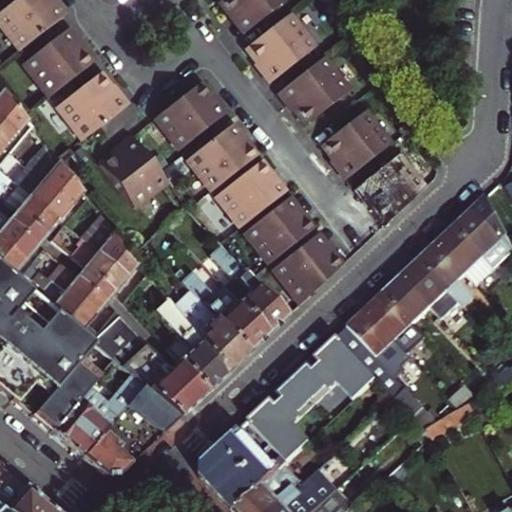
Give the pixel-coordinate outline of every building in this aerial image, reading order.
[(43,0),(14,0),(0,11),(0,34),(14,52),(59,16),(50,5),(46,8),(44,4),(42,2),(43,0)] [(252,25),(282,0),(218,0),(215,2),(224,14),(226,13),(229,17),(233,21),(243,13),(252,25)] [(231,22),(240,34),(252,25),(243,13),(233,21),(231,22)] [(282,16),(239,50),(250,64),(252,63),(255,66),(257,69),(253,72),(262,83),(307,48),(282,16)] [(43,98),(86,64),(76,50),(74,52),(72,49),(69,45),(73,43),(64,30),(18,65),(43,98)] [(286,112),(298,126),(341,91),(315,59),(271,96),(280,108),(284,105),(286,108),(288,110),(286,112)] [(106,89),(95,75),(51,109),(76,141),(122,106),(113,93),(109,97),(105,92),(104,91),(106,89)] [(201,99),(192,87),(147,123),(172,154),(205,128),(196,116),(206,109),(203,105),(199,101),(201,99)] [(24,123),(0,92),(0,127),(12,137),(16,133),(24,123)] [(206,109),(196,116),(205,128),(217,119),(208,107),(206,109)] [(357,116),(315,151),(326,165),(328,163),(330,166),(332,169),(328,172),(338,183),(383,148),(357,116)] [(0,151),(6,145),(12,137),(0,127),(0,151)] [(235,138),(226,127),(214,136),(223,148),(235,138)] [(214,136),(181,162),(206,194),(251,158),(241,146),(239,148),(236,144),(233,140),(223,148),(214,136)] [(110,154),(96,165),(130,209),(162,184),(127,138),(115,148),(118,151),(115,153),(112,156),(110,154)] [(45,151),(26,174),(68,209),(71,205),(80,195),(45,151)] [(361,210),(378,231),(418,192),(390,157),(345,194),(354,206),(358,202),(360,205),(363,208),(361,210)] [(263,175),(254,163),(209,199),(233,230),(267,204),(258,192),(267,184),(264,180),(261,176),(263,175)] [(26,174),(13,189),(55,224),(59,220),(68,209),(26,174)] [(267,184),(258,192),(267,204),(278,194),(269,182),(267,184)] [(21,220),(27,224),(43,238),(45,236),(55,224),(13,189),(1,203),(14,214),(21,220)] [(293,210),(284,199),(272,208),(281,220),(291,212),(293,210)] [(511,262),(511,249),(485,201),(468,217),(453,231),(484,264),(496,278),(511,262)] [(272,208),(238,234),(263,265),(309,230),(299,218),(297,220),(294,216),(291,212),(281,220),(272,208)] [(19,234),(27,224),(21,220),(14,214),(6,224),(19,234)] [(6,224),(0,218),(0,245),(21,263),(26,258),(35,248),(19,234),(6,224)] [(27,224),(19,234),(35,248),(43,238),(27,224)] [(103,224),(83,248),(124,282),(128,277),(137,267),(103,224)] [(444,240),(435,248),(466,281),(484,264),(453,231),(444,240)] [(319,253),(309,241),(298,252),(308,263),(317,254),(319,253)] [(0,245),(0,270),(8,278),(12,274),(21,263),(0,245)] [(83,272),(96,283),(112,296),(115,292),(124,282),(83,248),(71,261),(83,272)] [(426,257),(419,264),(449,297),(466,281),(435,248),(426,257)] [(229,283),(222,290),(266,337),(274,329),(283,321),(217,249),(207,259),(229,283)] [(298,252),(267,281),(294,310),(336,270),(326,260),(324,261),(320,258),(317,254),(308,263),(298,252)] [(449,297),(419,264),(410,273),(401,281),(431,314),(449,297)] [(0,270),(0,391),(29,415),(76,361),(89,346),(86,343),(77,336),(73,332),(36,302),(8,278),(0,270)] [(63,272),(50,287),(90,321),(97,313),(103,306),(88,293),(74,281),(63,272)] [(83,272),(74,281),(88,293),(96,283),(83,272)] [(191,274),(180,285),(218,326),(246,356),(256,347),(266,337),(222,290),(213,298),(191,274)] [(431,314),(401,281),(391,290),(383,298),(413,331),(431,314)] [(96,283),(88,293),(103,306),(112,296),(96,283)] [(90,321),(50,287),(36,302),(73,332),(77,336),(81,332),(90,321)] [(413,331),(383,298),(374,307),(365,315),(396,347),(408,361),(426,344),(413,331)] [(165,351),(205,394),(213,386),(223,377),(197,345),(165,304),(154,313),(177,342),(165,351)] [(128,328),(112,312),(99,328),(86,343),(89,346),(104,358),(128,328)] [(396,347),(365,315),(356,324),(348,332),(378,364),(396,347)] [(218,326),(197,345),(223,377),(234,367),(246,356),(218,326)] [(378,364),(348,332),(336,343),(376,383),(393,401),(404,391),(378,364)] [(285,468),(291,462),(376,383),(336,343),(314,363),(285,390),(247,426),(285,468)] [(132,381),(140,389),(178,419),(189,408),(203,396),(205,394),(165,351),(162,348),(159,352),(136,375),(129,369),(124,375),(132,381)] [(96,378),(76,361),(29,415),(39,424),(50,432),(85,391),(96,378)] [(81,459),(140,389),(132,381),(118,398),(113,393),(102,406),(85,391),(50,432),(65,445),(81,459)] [(146,448),(178,419),(140,389),(81,459),(103,477),(117,476),(146,448)] [(214,498),(226,511),(236,511),(285,468),(247,426),(199,472),(198,482),(214,498)] [(299,484),(306,477),(291,462),(285,468),(299,484)] [(276,511),(309,481),(306,477),(299,484),(285,468),(236,511),(276,511)] [(0,498),(0,511),(1,511),(48,511),(1,472),(0,473),(0,490),(4,494),(0,498)] [(314,486),(309,481),(276,511),(315,511),(321,507),(308,492),(314,486)] [(327,501),(314,486),(308,492),(321,507),(327,501)]
